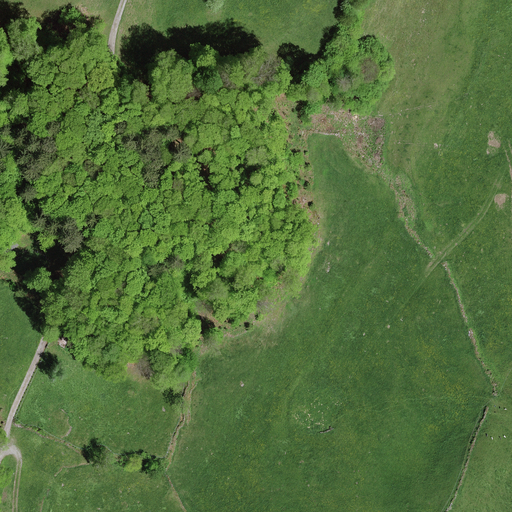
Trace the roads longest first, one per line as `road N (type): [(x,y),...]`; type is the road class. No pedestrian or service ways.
road 1 (track): [(124,0),(112,58),(121,122),(120,243),(105,279),(51,329),(0,449)]
road 2 (track): [(339,399),(392,309),(444,254)]
